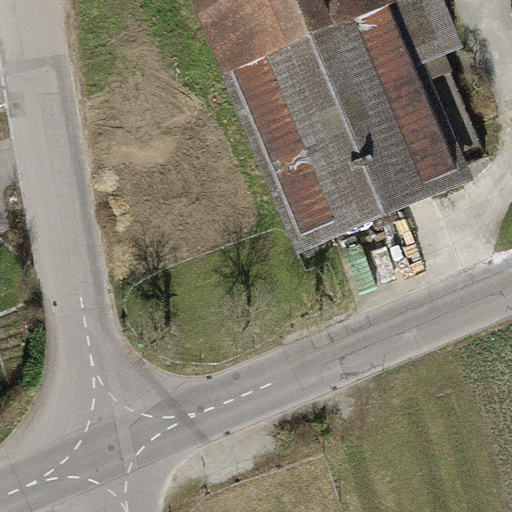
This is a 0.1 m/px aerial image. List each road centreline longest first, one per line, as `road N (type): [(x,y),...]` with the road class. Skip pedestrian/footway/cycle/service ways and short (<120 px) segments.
road 1 (residential): [(31,0),(109,446)]
road 2 (secondary): [(109,446),(511,281)]
